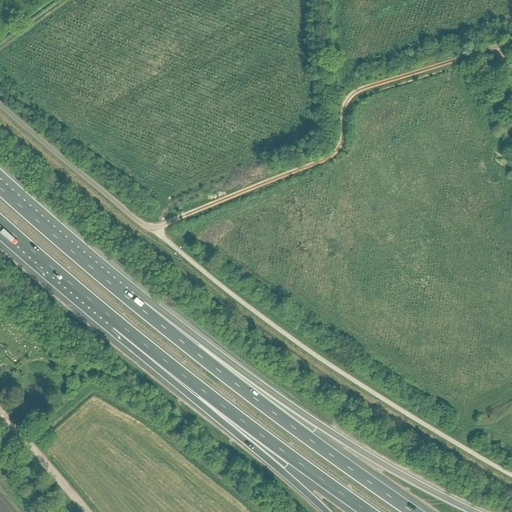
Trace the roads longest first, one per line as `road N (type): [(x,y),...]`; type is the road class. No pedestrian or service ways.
road 1 (motorway): [(470,511),(294,410),(148,301),(102,278)]
road 2 (track): [(511,40),(355,91),(343,102),(339,145),(327,157),(159,226)]
road 3 (motorway): [(411,511),(102,278)]
road 4 (motorway): [(116,322),(367,511)]
road 5 (motorway): [(116,322),(131,348),(326,511)]
road 6 (unclassified): [(159,226),(140,223),(0,104)]
road 7 (motorway): [(0,222),(116,322)]
road 8 (motorway): [(102,278),(0,189)]
road 9 (track): [(87,511),(0,411)]
